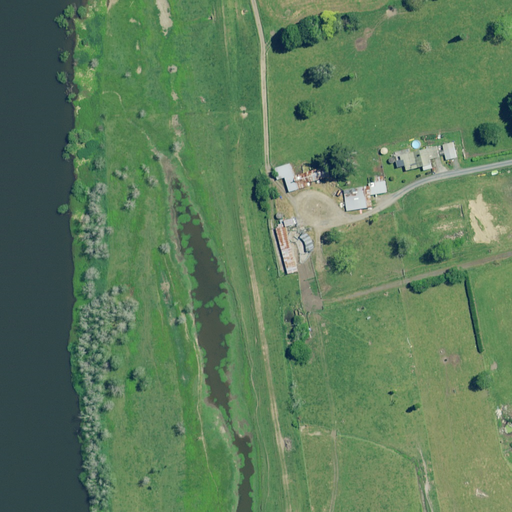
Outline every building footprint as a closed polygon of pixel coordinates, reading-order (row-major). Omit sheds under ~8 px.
[(431,168),(430,161),(436,159),(433,147),(423,150),(395,156),(397,167),(405,166),(406,170),(423,167),(424,170),(431,168)] [(456,159),(454,148),(444,151),(447,161),(456,159)] [(298,189),(290,163),(275,168),(279,179),(285,177),(289,192),(298,189)] [(327,177),(324,167),(306,172),(309,182),(327,177)] [(373,177),(375,183),(369,184),(371,195),(386,192),(384,181),(379,182),(378,176),(373,177)] [(371,207),(367,186),(353,188),(355,198),(345,199),(347,211),(371,207)] [(288,240),(285,226),(276,229),(281,249),(290,247),(288,240)] [(291,248),(282,251),(288,272),(297,270),(291,248)]
